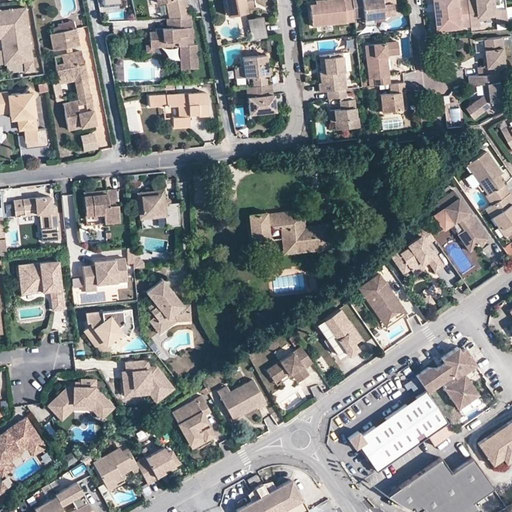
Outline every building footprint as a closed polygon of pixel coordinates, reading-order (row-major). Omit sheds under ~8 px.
[(178,0),(167,3),(171,17),(193,15),(189,0),(178,0)] [(224,0),(227,15),(247,12),(246,7),(255,5),(253,0),(224,0)] [(350,0),(333,0),(334,3),(315,5),(308,6),(311,26),(353,22),(350,0)] [(350,0),(353,22),(374,20),(384,18),(383,17),(393,16),(391,5),(394,5),(393,0),(350,0)] [(433,0),(434,5),(438,4),(439,14),(435,14),(437,30),(470,26),(466,0),(465,0),(459,1),(458,0),(433,0)] [(466,0),(470,26),(480,25),(479,19),(496,18),(497,23),(508,21),(505,0),(466,0)] [(24,6),(0,9),(0,31),(7,35),(10,54),(26,52),(27,62),(32,61),(24,6)] [(196,42),(193,15),(171,17),(168,18),(169,27),(164,27),(165,32),(152,33),(154,45),(154,47),(157,46),(168,46),(167,42),(175,41),(175,45),(177,45),(180,67),(196,65),(193,42),(196,42)] [(248,19),(251,39),(266,36),(261,16),(248,19)] [(74,29),(72,21),(57,24),(58,32),(74,29)] [(76,45),(74,29),(58,32),(49,33),(52,49),(76,45)] [(0,31),(0,38),(2,38),(6,65),(27,62),(26,52),(10,54),(7,35),(0,31)] [(505,64),(501,36),(484,38),(487,66),(477,67),(478,75),(498,72),(497,65),(505,64)] [(383,55),(385,55),(397,54),(396,42),(364,45),(367,78),(373,78),(374,86),(387,84),(388,84),(386,59),(383,59),(383,55)] [(81,51),(61,55),(62,61),(56,62),(58,75),(68,74),(68,77),(74,76),(75,80),(75,83),(79,82),(81,96),(77,96),(78,99),(79,103),(73,104),(73,107),(64,109),(67,128),(94,123),(89,93),(85,93),(84,83),(87,81),(81,51)] [(340,53),(321,55),(323,71),(319,71),(318,71),(319,82),(316,82),(317,92),(325,91),(343,89),(344,89),(342,71),(340,53)] [(349,70),(347,53),(340,53),(342,71),(349,70)] [(241,57),(241,66),(243,77),(250,76),(251,87),(264,85),(263,75),(267,75),(265,63),(264,55),(241,57)] [(243,77),(241,66),(233,67),(234,78),(243,77)] [(501,99),(499,72),(498,72),(478,75),(467,76),(468,85),(482,84),(484,95),(472,103),(480,113),(493,103),(493,101),(501,99)] [(68,74),(58,75),(60,82),(75,80),(74,76),(68,77),(68,74)] [(61,98),(59,80),(52,81),(54,99),(61,98)] [(401,82),(388,84),(387,84),(388,93),(377,94),(379,111),(399,109),(398,107),(402,106),(401,93),(402,93),(401,82)] [(270,95),(269,85),(264,85),(251,87),(245,87),(248,114),(273,111),(272,103),(269,103),(268,99),(272,99),(271,95),(270,95)] [(0,92),(0,109),(0,110),(1,115),(7,114),(7,117),(12,120),(16,120),(16,126),(23,125),(23,130),(25,145),(38,143),(33,98),(37,92),(27,86),(23,91),(6,93),(6,91),(0,92)] [(147,92),(147,104),(162,103),(176,102),(177,113),(171,114),(172,123),(189,122),(189,111),(188,104),(196,104),(197,111),(197,112),(207,112),(205,89),(147,92)] [(343,89),(325,91),(326,98),(337,97),(338,108),(331,109),(332,120),(333,128),(357,125),(356,117),(354,117),(352,99),(344,100),(343,89)] [(79,103),(78,99),(63,101),(64,109),(73,107),(73,104),(79,103)] [(480,113),(472,103),(469,106),(476,116),(480,113)] [(511,127),(511,128),(510,125),(501,129),(511,148),(511,127)] [(79,132),(81,149),(96,147),(94,130),(79,132)] [(487,151),(471,161),(475,169),(472,171),(488,194),(486,195),(491,204),(508,193),(497,176),(501,173),(487,151)] [(475,169),(471,161),(467,164),(472,171),(475,169)] [(369,186),(368,187),(367,188),(366,190),(366,192),(366,194),(367,195),(369,196),(372,196),(375,194),(378,191),(377,188),(377,187),(376,187),(375,186),(373,185),(370,185),(369,186)] [(432,214),(439,224),(453,215),(456,220),(463,229),(474,246),(487,238),(453,189),(434,202),(439,209),(432,214)] [(83,196),(82,197),(85,217),(103,215),(104,224),(118,223),(114,190),(105,191),(105,197),(101,198),(101,195),(83,196)] [(180,226),(179,203),(165,205),(163,191),(138,194),(140,219),(168,216),(170,227),(180,226)] [(309,194),(311,207),(311,213),(326,211),(324,200),(323,192),(309,194)] [(511,204),(511,198),(508,193),(491,204),(486,208),(499,225),(501,223),(509,234),(511,231),(511,204)] [(48,229),(58,228),(57,212),(52,213),(52,208),(51,197),(14,201),(15,217),(25,216),(25,210),(36,209),(37,215),(42,214),(46,214),(48,229)] [(303,208),(265,212),(267,228),(280,227),(283,252),(329,247),(326,223),(304,225),(303,214),(303,208)] [(486,208),(485,209),(504,237),(509,234),(501,223),(499,225),(486,208)] [(265,212),(265,211),(248,213),(251,242),(268,240),(267,228),(265,212)] [(453,215),(439,224),(442,229),(456,220),(453,215)] [(418,231),(429,241),(434,236),(423,226),(418,231)] [(474,246),(463,229),(456,233),(468,250),(474,246)] [(432,253),(420,235),(406,244),(407,246),(398,252),(397,250),(389,255),(398,268),(405,264),(408,268),(412,274),(422,267),(419,263),(426,259),(434,271),(442,265),(433,253),(432,253)] [(511,242),(510,240),(502,246),(511,258),(511,242)] [(100,262),(100,259),(93,260),(93,263),(82,264),(84,284),(95,282),(126,279),(123,256),(105,258),(105,261),(100,262)] [(143,262),(139,258),(133,259),(134,268),(143,267),(143,262)] [(58,259),(28,262),(28,268),(23,268),(19,273),(20,285),(25,289),(31,288),(35,284),(42,283),(50,289),(52,308),(63,307),(60,279),(55,273),(55,271),(59,271),(58,259)] [(28,262),(18,263),(19,273),(23,268),(28,268),(28,262)] [(408,268),(405,264),(398,268),(401,273),(408,268)] [(356,286),(362,295),(367,291),(373,300),(367,303),(380,320),(386,316),(393,310),(400,305),(394,297),(391,298),(389,295),(391,292),(376,272),(356,286)] [(178,300),(161,279),(146,292),(154,302),(157,306),(150,311),(155,317),(160,323),(171,314),(176,320),(190,320),(189,305),(182,305),(179,305),(176,302),(178,300)] [(25,289),(20,285),(21,292),(50,289),(42,283),(35,284),(31,288),(25,289)] [(367,291),(362,295),(367,303),(373,300),(367,291)] [(432,302),(427,294),(420,300),(425,307),(432,302)] [(157,306),(154,302),(147,307),(150,311),(157,306)] [(129,306),(85,311),(86,320),(89,319),(89,323),(86,325),(83,327),(95,343),(103,337),(105,339),(118,329),(126,333),(127,334),(131,324),(129,306)] [(313,324),(334,354),(340,350),(344,355),(353,349),(349,343),(356,339),(336,308),(313,324)] [(171,314),(160,323),(155,317),(149,321),(159,334),(176,320),(171,314)] [(126,333),(118,329),(105,339),(103,337),(95,343),(98,347),(108,346),(126,333)] [(309,362),(298,345),(263,369),(271,382),(284,373),(285,374),(287,373),(290,371),(296,380),(305,374),(301,368),(309,362)] [(425,367),(413,376),(423,390),(424,392),(439,383),(441,386),(440,387),(454,408),(474,394),(470,388),(460,373),(473,364),(462,348),(458,351),(455,347),(439,358),(441,362),(432,368),(425,367)] [(159,370),(155,365),(148,366),(147,359),(124,361),(125,370),(123,370),(124,376),(121,376),(122,388),(149,385),(158,397),(172,387),(159,370)] [(482,379),(473,364),(460,373),(470,388),(482,379)] [(296,380),(290,371),(287,373),(293,382),(296,380)] [(264,402),(250,377),(228,389),(218,395),(228,413),(239,408),(241,413),(256,404),(257,406),(264,402)] [(228,389),(225,383),(214,388),(218,395),(228,389)] [(78,386),(78,384),(77,384),(66,384),(46,403),(57,415),(72,402),(92,402),(103,414),(113,405),(95,384),(82,384),(81,384),(81,386),(78,386)] [(149,385),(122,388),(123,395),(148,393),(154,401),(158,397),(149,385)] [(207,391),(203,385),(196,389),(198,391),(200,390),(202,393),(207,391)] [(444,421),(424,392),(423,390),(392,411),(356,436),(354,431),(344,438),(351,448),(354,446),(372,472),(425,435),(444,421)] [(169,409),(187,442),(200,435),(202,438),(211,433),(201,412),(208,409),(200,393),(169,409)] [(241,413),(239,408),(228,413),(231,418),(241,413)] [(41,440),(25,415),(24,415),(11,423),(14,428),(7,432),(1,436),(0,434),(0,467),(11,460),(8,457),(5,452),(15,445),(23,440),(28,449),(41,440)] [(498,458),(502,464),(511,456),(511,417),(474,444),(488,465),(498,458)] [(451,431),(444,421),(425,435),(431,445),(451,431)] [(200,435),(187,442),(189,446),(202,438),(200,435)] [(19,450),(15,445),(5,452),(8,457),(19,450)] [(133,459),(138,468),(145,482),(156,476),(154,473),(163,469),(175,462),(168,448),(163,451),(159,445),(133,459)] [(138,468),(133,459),(126,446),(120,448),(118,446),(92,460),(103,481),(111,477),(114,481),(122,476),(121,475),(120,472),(124,470),(130,467),(132,471),(138,468)] [(489,487),(468,457),(447,472),(438,457),(382,495),(392,500),(402,504),(404,506),(406,506),(409,504),(412,508),(414,509),(419,505),(423,511),(427,511),(459,511),(466,510),(472,508),(467,501),(489,487)] [(254,474),(245,479),(248,485),(257,480),(254,474)] [(124,480),(122,476),(114,481),(111,477),(103,481),(107,489),(124,480)] [(86,511),(90,510),(72,479),(60,485),(75,511),(86,511)] [(301,511),(305,510),(288,479),(272,488),(251,499),(254,504),(248,507),(246,502),(233,509),(234,511),(301,511)] [(111,495),(107,489),(103,481),(94,486),(102,500),(111,495)] [(251,499),(272,488),(269,482),(261,487),(259,483),(251,487),(253,491),(245,496),(248,501),(251,499)] [(75,511),(60,485),(50,491),(51,494),(50,495),(28,508),(29,510),(25,511),(75,511)] [(245,496),(253,491),(251,487),(244,494),(245,496)]
